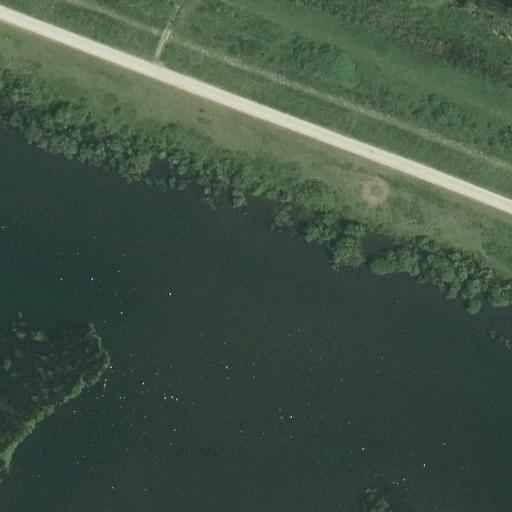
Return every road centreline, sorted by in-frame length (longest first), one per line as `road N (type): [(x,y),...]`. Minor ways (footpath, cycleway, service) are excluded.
road 1 (track): [(511,207),(151,69)]
road 2 (track): [(151,69),(0,11)]
